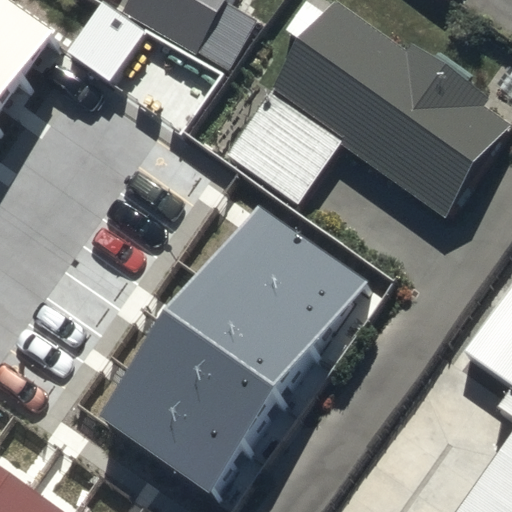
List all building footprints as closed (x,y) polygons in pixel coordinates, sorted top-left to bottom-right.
[(133,0),(124,18),(195,59),(228,0),(133,0)] [(443,230),(511,134),(334,7),(222,163),(295,215),(338,155),(443,230)] [(0,118),(51,44),(0,9),(0,118)] [(128,444),(220,508),(368,294),(276,231),(128,444)] [(511,427),(511,449),(467,511),(511,511),(511,292),(462,364),(511,399),(511,403),(501,419),(511,427)] [(28,511),(0,492),(0,511),(28,511)]
